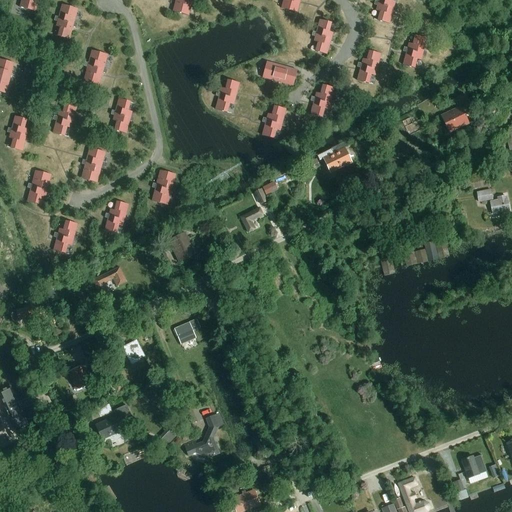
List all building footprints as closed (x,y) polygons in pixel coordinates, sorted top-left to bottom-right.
[(35,10),(37,0),(20,0),(19,6),(35,10)] [(180,2),(177,11),(188,14),(192,0),(175,0),(180,2)] [(299,0),(282,0),(281,7),(297,11),(299,0)] [(71,18),(74,7),(62,4),(58,19),(73,23),(74,19),(71,18)] [(381,10),(378,20),(389,23),(393,8),(377,4),(376,9),(381,10)] [(61,26),(58,35),(69,38),(73,23),(58,19),(57,25),(61,26)] [(329,33),(331,22),(319,19),(315,34),(331,38),(332,34),(329,33)] [(318,41),(316,50),(327,53),(331,38),(315,34),(314,40),(318,41)] [(413,46),(408,44),(407,49),(422,53),(426,38),(416,35),(413,46)] [(417,57),(421,58),(422,53),(407,49),(403,64),(415,67),(417,57)] [(101,64),(104,54),(92,50),(87,65),(103,69),(104,65),(101,64)] [(367,61),(362,60),(361,65),(376,69),(380,54),(370,51),(367,61)] [(0,59),(0,75),(9,78),(13,63),(0,59)] [(267,62),(265,66),(263,77),(278,81),(282,66),(277,65),(267,62)] [(90,71),(87,81),(99,84),(103,69),(87,65),(86,70),(90,71)] [(372,73),(375,74),(376,69),(361,65),(357,80),(369,84),(372,73)] [(293,85),(294,82),(297,70),(282,66),(278,81),(283,82),(293,85)] [(9,78),(0,75),(0,91),(5,93),(9,78)] [(225,90),(221,89),(219,94),(235,98),(239,83),(228,80),(225,90)] [(320,95),(316,94),(314,98),(330,103),(334,88),(323,85),(320,95)] [(441,115),(450,134),(470,124),(461,106),(469,102),(465,93),(456,98),(460,107),(441,115)] [(230,102),(234,103),(235,98),(219,94),(215,109),(227,112),(230,102)] [(128,112),(131,101),(119,98),(115,113),(130,117),(131,113),(128,112)] [(325,107),(328,108),(330,103),(314,98),(310,113),(322,117),(325,107)] [(62,114),(58,112),(57,117),(72,122),(77,106),(65,103),(62,114)] [(272,116),(268,115),(266,120),(282,124),(286,109),(275,106),(272,116)] [(117,120),(114,130),(126,133),(130,117),(115,113),(113,119),(117,120)] [(15,116),(11,132),(27,136),(28,131),(24,130),(27,120),(15,116)] [(67,125),(71,126),(72,122),(57,117),(53,132),(64,136),(67,125)] [(423,126),(426,124),(423,117),(412,122),(410,117),(402,121),(409,135),(424,127),(423,126)] [(276,128),(280,129),(282,124),(266,120),(262,135),(273,138),(276,128)] [(27,136),(11,132),(9,137),(14,138),(11,148),(22,151),(27,136)] [(332,148),(341,167),(352,161),(343,143),(332,148)] [(98,161),(100,151),(90,148),(86,163),(101,167),(102,163),(98,161)] [(330,172),(341,167),(332,148),(317,155),(320,160),(323,158),(330,172)] [(306,164),(308,169),(319,163),(317,159),(306,164)] [(89,169),(86,179),(97,182),(101,167),(86,163),(84,168),(89,169)] [(161,181),(157,180),(156,185),(172,189),(176,174),(164,171),(161,181)] [(37,182),(33,181),(32,186),(47,190),(51,175),(40,172),(37,182)] [(274,182),(263,188),(266,196),(278,190),(274,182)] [(167,193),(170,194),(172,189),(156,185),(152,200),(164,203),(167,193)] [(42,194),(46,195),(47,190),(32,186),(28,201),(39,204),(42,194)] [(255,192),(261,205),(268,201),(262,189),(255,192)] [(492,213),(509,209),(507,198),(506,198),(505,195),(497,196),(498,200),(493,201),(491,189),(476,192),(478,201),(490,198),(491,201),(490,201),(492,213)] [(114,212),(110,211),(109,215),(124,220),(128,204),(117,201),(114,212)] [(252,220),(263,214),(260,207),(241,217),(249,232),(256,228),(252,220)] [(118,223),(123,224),(124,220),(109,215),(104,231),(116,234),(118,223)] [(63,231),(58,230),(57,235),(73,239),(77,224),(66,221),(63,231)] [(179,262),(195,254),(184,232),(169,240),(179,262)] [(68,243),(71,244),(73,239),(57,235),(53,249),(65,253),(68,243)] [(164,250),(168,248),(163,238),(159,240),(164,250)] [(404,254),(407,267),(450,256),(447,243),(404,254)] [(392,258),(381,261),(384,276),(396,274),(392,258)] [(117,285),(127,281),(120,267),(93,279),(100,294),(108,291),(103,283),(113,278),(117,285)] [(75,290),(79,298),(85,295),(81,287),(75,290)] [(38,299),(14,310),(15,312),(19,321),(43,309),(42,307),(38,299)] [(200,328),(196,319),(189,322),(175,329),(173,330),(177,337),(178,337),(182,345),(196,338),(193,331),(200,328)] [(56,328),(53,335),(60,338),(63,331),(56,328)] [(131,363),(144,356),(137,340),(123,347),(131,363)] [(88,366),(92,375),(98,372),(93,363),(88,366)] [(76,387),(89,381),(82,365),(68,372),(76,387)] [(121,369),(115,372),(117,377),(123,374),(121,369)] [(22,410),(19,403),(19,402),(18,402),(11,387),(0,391),(0,394),(6,408),(5,408),(9,416),(10,415),(17,431),(28,426),(21,410),(22,410)] [(109,404),(98,409),(101,417),(113,411),(109,404)] [(114,410),(117,416),(96,425),(103,439),(111,435),(112,438),(113,438),(114,439),(115,439),(116,439),(117,439),(118,438),(119,438),(120,437),(121,436),(122,435),(122,434),(122,433),(121,431),(123,430),(119,421),(132,416),(127,405),(114,410)] [(220,413),(214,416),(207,418),(211,428),(204,442),(197,445),(195,442),(186,446),(190,455),(196,452),(208,458),(220,454),(214,439),(219,428),(219,427),(225,425),(220,413)] [(168,428),(158,440),(166,448),(177,436),(168,428)] [(150,442),(145,445),(149,455),(155,452),(150,442)] [(472,456),(461,460),(468,478),(479,474),(479,473),(485,471),(479,455),(473,457),(472,456)] [(399,483),(408,507),(409,511),(428,511),(430,511),(431,509),(431,507),(431,506),(430,504),(429,503),(429,502),(427,501),(425,500),(415,504),(414,501),(417,499),(414,492),(411,493),(409,488),(418,484),(415,477),(399,483)] [(461,480),(450,484),(455,500),(467,495),(465,489),(464,489),(461,480)] [(256,491),(239,497),(233,500),(236,507),(237,511),(239,511),(260,504),(256,491)] [(400,498),(394,501),(398,511),(407,511),(406,507),(404,507),(400,498)]
